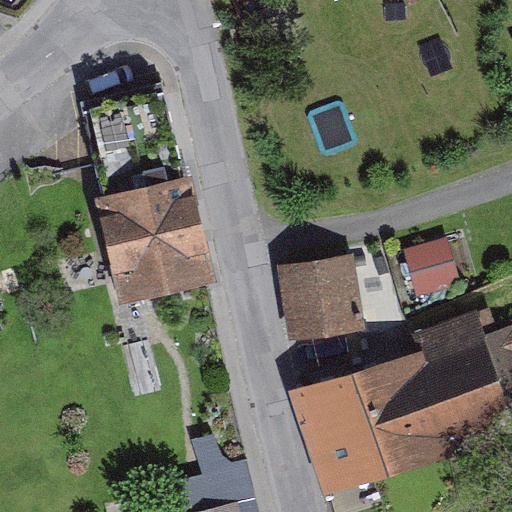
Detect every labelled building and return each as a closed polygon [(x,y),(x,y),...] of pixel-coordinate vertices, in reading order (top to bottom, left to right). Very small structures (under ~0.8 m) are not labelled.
[(177,168),(98,190),(127,297),(207,275),(177,168)] [(450,236),(411,248),(424,291),(463,278),(450,236)] [(343,244),(286,261),(306,324),(363,306),(343,244)] [(511,322),(486,333),(477,312),(302,381),(343,483),(509,417),(494,381),(511,373),(511,322)] [(259,511),(245,456),(232,463),(224,458),(210,434),(193,437),(205,471),(196,473),(157,486),(164,511),(259,511)]
